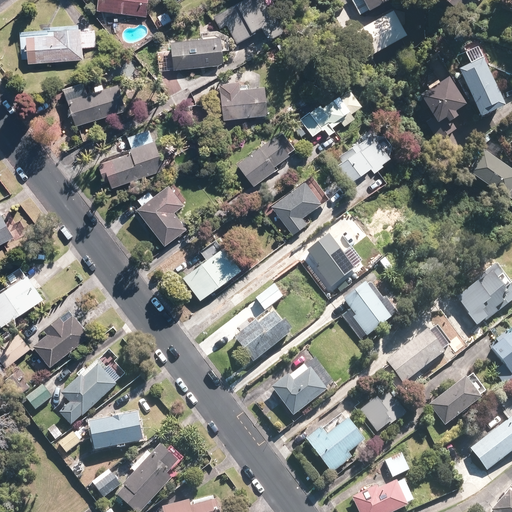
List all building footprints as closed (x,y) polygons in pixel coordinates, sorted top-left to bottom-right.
[(149,0),(99,0),(98,10),(148,15),(149,0)] [(220,28),(227,25),(236,43),(267,27),(273,39),(285,34),(278,21),(267,0),(234,0),(218,8),(221,14),(215,17),(220,28)] [(351,0),(359,15),(389,0),(351,0)] [(473,0),(478,0),(479,1),(479,0),(447,0),(463,12),(473,0)] [(409,35),(401,22),(407,18),(400,5),(394,8),(357,29),(372,56),(409,35)] [(82,33),(82,29),(82,24),(50,24),(50,31),(21,32),(22,59),(28,59),(28,64),(83,61),(83,49),(96,48),(96,32),(82,33)] [(226,37),(156,43),(158,70),(228,65),(226,37)] [(480,47),(466,54),(470,63),(460,67),(482,114),(506,103),(480,47)] [(459,128),(454,118),(462,113),(459,107),(467,103),(453,77),(422,94),(428,104),(420,108),(438,140),(459,128)] [(244,81),(219,84),(223,119),(271,114),(268,87),(245,90),(244,81)] [(94,84),(96,91),(89,93),(85,82),(64,88),(68,100),(76,127),(129,111),(121,84),(104,89),(102,82),(94,84)] [(186,89),(152,106),(158,118),(192,101),(186,89)] [(329,136),(337,131),(334,127),(340,123),(342,127),(356,118),(352,112),(362,105),(354,94),(346,100),(342,94),(324,106),(321,103),(301,117),(307,126),(303,129),(315,146),(327,138),(322,130),(324,128),(329,136)] [(334,168),(346,185),(370,167),(374,171),(396,154),(375,127),(337,155),(342,162),(334,168)] [(99,163),(106,182),(109,181),(112,189),(167,169),(152,128),(129,136),(134,150),(99,163)] [(277,164),(291,155),(279,136),(240,163),(255,186),(280,169),(277,164)] [(196,146),(175,158),(181,168),(202,156),(196,146)] [(511,185),(511,170),(484,147),(469,166),(504,195),(511,185)] [(310,178),(306,181),(304,179),(270,206),(293,235),(308,223),(304,218),(322,204),(323,205),(328,201),(310,178)] [(150,190),(139,199),(143,204),(137,209),(165,245),(187,228),(175,213),(187,204),(172,184),(155,197),(150,190)] [(1,215),(0,215),(0,242),(12,236),(1,215)] [(356,271),(354,269),(359,266),(350,254),(346,257),(331,236),(327,238),(323,232),(304,245),(320,267),(317,269),(331,288),(334,287),(356,271)] [(200,251),(206,259),(184,275),(203,301),(244,270),(225,244),(218,249),(212,241),(200,251)] [(344,300),(351,309),(342,317),(361,340),(368,334),(369,336),(397,313),(371,282),(377,277),(372,270),(361,279),(365,283),(344,300)] [(511,296),(493,270),(456,297),(477,325),(511,299),(511,296)] [(0,323),(2,327),(44,299),(27,274),(0,292),(0,323)] [(253,363),(293,330),(286,322),(285,323),(272,307),(233,338),(253,363)] [(66,321),(61,315),(45,328),(50,334),(34,346),(51,367),(92,334),(75,313),(66,321)] [(432,327),(387,363),(403,384),(448,349),(432,327)] [(506,330),(489,342),(511,375),(511,374),(511,334),(510,335),(506,330)] [(330,388),(328,385),(335,380),(318,357),(311,362),(309,360),(272,386),(293,415),(330,388)] [(117,385),(96,362),(63,393),(71,403),(61,412),(74,425),(117,385)] [(474,375),(469,378),(430,404),(443,425),(483,399),(480,395),(485,391),(474,375)] [(37,410),(53,396),(43,385),(27,399),(37,410)] [(405,416),(384,390),(358,411),(379,436),(405,416)] [(139,416),(92,423),(96,449),(143,441),(139,416)] [(322,427),(308,438),(333,470),(352,455),(348,451),(366,437),(350,417),(328,434),(322,427)] [(511,417),(471,448),(488,471),(511,452),(511,417)] [(74,432),(62,443),(70,452),(82,441),(74,432)] [(131,468),(136,472),(117,495),(137,511),(144,511),(173,478),(168,474),(181,458),(161,441),(150,454),(145,450),(131,468)] [(402,449),(383,459),(392,478),(411,468),(402,449)] [(394,511),(407,507),(406,504),(416,500),(408,479),(398,483),(397,481),(354,497),(359,511),(394,511)] [(511,511),(511,491),(494,511),(492,511),(511,511)] [(222,511),(219,495),(164,506),(164,507),(165,511),(222,511)]
